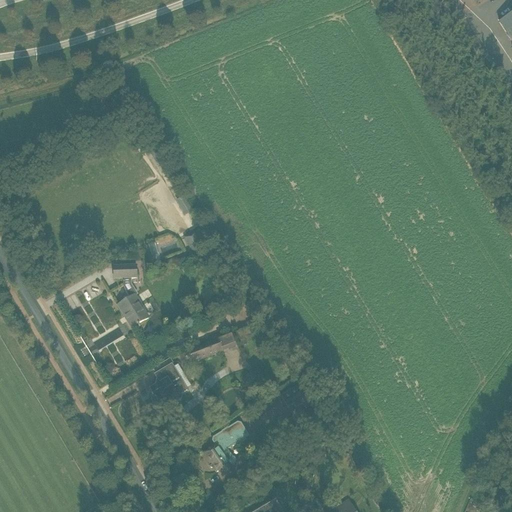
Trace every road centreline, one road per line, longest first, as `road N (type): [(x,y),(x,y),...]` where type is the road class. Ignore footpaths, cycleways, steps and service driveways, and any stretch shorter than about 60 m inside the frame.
road 1 (tertiary): [(154,511),(0,250)]
road 2 (primary): [(0,58),(108,32),(189,0)]
